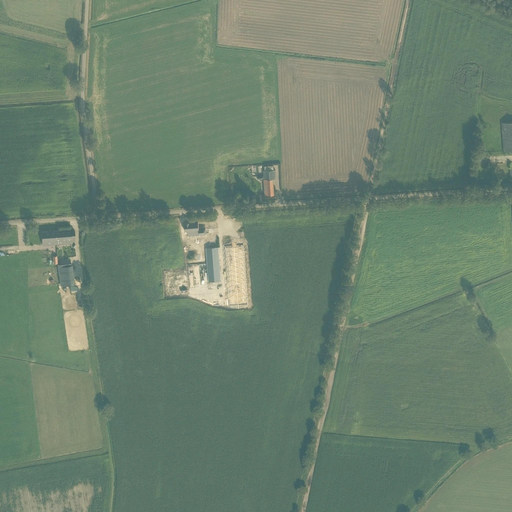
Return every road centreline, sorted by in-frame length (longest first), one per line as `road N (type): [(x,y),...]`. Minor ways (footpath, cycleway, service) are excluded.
road 1 (track): [(408,0),(303,511)]
road 2 (unclassified): [(97,217),(511,189)]
road 3 (track): [(75,219),(106,447),(0,470)]
road 4 (unclassified): [(97,217),(82,109),(86,0)]
